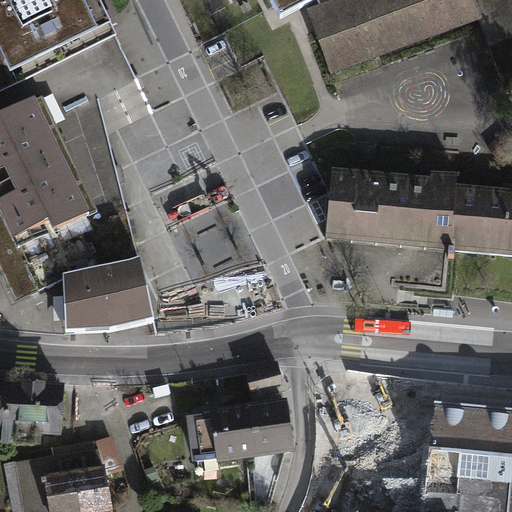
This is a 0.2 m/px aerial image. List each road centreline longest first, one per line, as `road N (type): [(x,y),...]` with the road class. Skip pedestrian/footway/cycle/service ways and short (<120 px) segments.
road 1 (residential): [(150,0),(299,307),(299,342)]
road 2 (secondary): [(0,354),(157,362),(299,342)]
road 3 (secondary): [(299,342),(511,355)]
road 4 (residential): [(299,342),(302,469),(287,511)]
